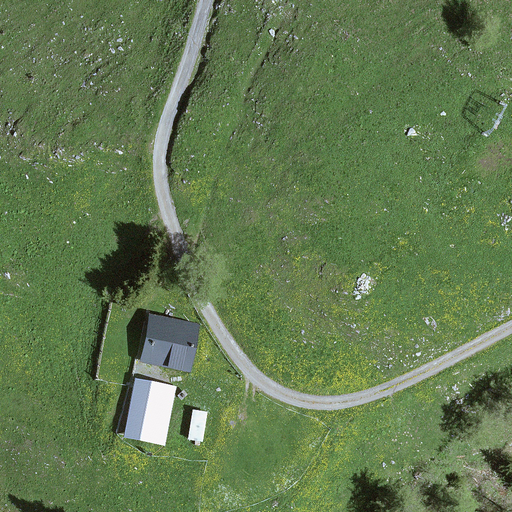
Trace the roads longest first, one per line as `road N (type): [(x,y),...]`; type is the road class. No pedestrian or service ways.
road 1 (track): [(251,373),(215,329),(160,185),(163,146),(216,0)]
road 2 (track): [(251,373),(269,394),(354,403),(511,328)]
